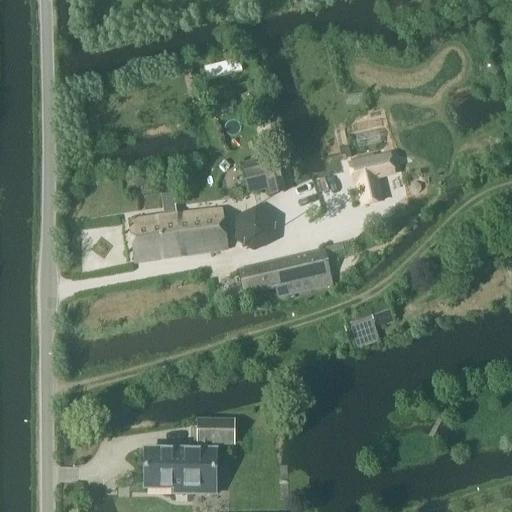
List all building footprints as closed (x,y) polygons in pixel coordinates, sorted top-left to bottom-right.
[(256,195),(281,189),(274,158),(239,166),(244,190),(255,188),(256,195)] [(387,158),(349,167),(354,186),(357,185),(362,207),(380,203),(375,180),(392,176),(387,158)] [(226,251),(221,211),(175,217),(172,195),(161,196),(163,218),(128,223),(134,265),(226,251)] [(276,300),(331,287),(323,253),(237,273),(243,296),(274,289),(276,300)] [(375,329),(394,322),(387,303),(368,310),(369,312),(343,320),(349,336),(374,327),(375,329)] [(196,448),(233,448),(233,422),(196,424),(196,448)] [(145,452),(144,490),(188,491),(188,496),(214,496),(214,492),(214,475),(214,453),(145,452)]
